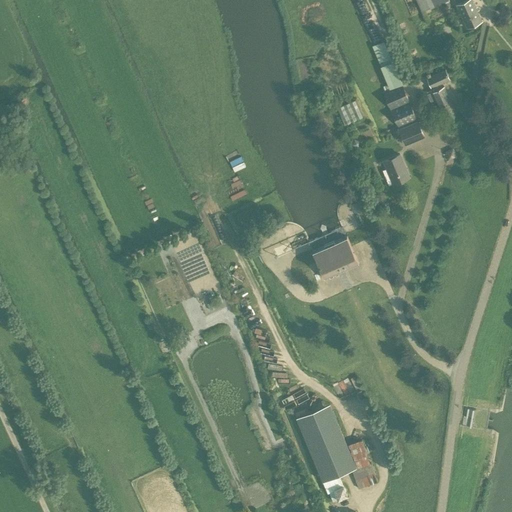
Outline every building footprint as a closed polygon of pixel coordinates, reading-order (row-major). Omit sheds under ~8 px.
[(417,0),(422,11),(447,0),(417,0)] [(467,27),(482,20),(473,0),(465,0),(457,4),(467,27)] [(381,65),(393,60),(384,40),(373,45),(381,65)] [(432,87),(450,79),(446,69),(427,78),(432,87)] [(383,91),(402,136),(405,144),(423,136),(402,84),(383,91)] [(450,126),(460,121),(444,86),(433,91),(428,94),(431,101),(437,98),(441,107),(450,126)] [(448,159),(456,156),(453,147),(444,150),(448,159)] [(384,160),(387,167),(382,169),(389,184),(393,182),(407,176),(401,162),(403,161),(399,154),(384,160)] [(346,236),(312,251),(324,278),(358,263),(346,236)] [(476,410),(465,408),(462,427),(473,428),(476,410)] [(360,488),(378,481),(372,464),(354,471),(360,488)] [(339,501),(348,496),(343,485),(333,490),(339,501)]
